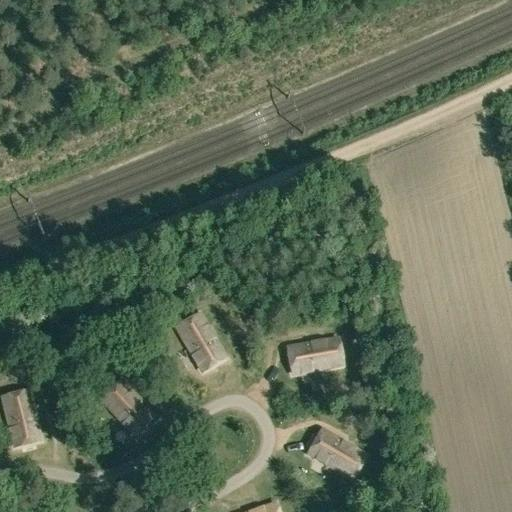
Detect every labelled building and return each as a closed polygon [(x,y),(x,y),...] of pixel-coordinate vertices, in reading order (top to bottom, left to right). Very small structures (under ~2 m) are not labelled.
[(225,359),(199,315),(176,329),(202,372),(225,359)] [(338,340),(288,348),(292,375),(342,366),(338,340)] [(155,419),(121,382),(101,400),(136,438),(155,419)] [(40,441),(28,392),(2,398),(14,448),(40,441)] [(366,456),(322,431),(308,454),(352,480),(366,456)]
